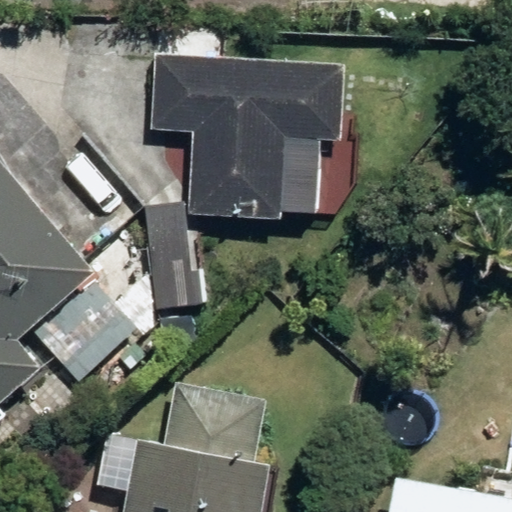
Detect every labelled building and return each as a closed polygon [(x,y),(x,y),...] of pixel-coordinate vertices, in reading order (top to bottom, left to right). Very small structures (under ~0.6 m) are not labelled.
[(161,124),(203,125),(201,213),(332,215),(333,127),(353,128),(354,53),(162,50),(161,124)] [(0,409),(65,348),(92,377),(159,313),(132,285),(31,177),(0,143),(0,409)] [(194,201),(154,205),(164,305),(204,301),(194,201)] [(187,372),(178,432),(112,422),(102,485),(126,489),(122,511),(265,511),(285,387),(187,372)] [(511,511),(511,485),(418,471),(411,511),(511,511)]
